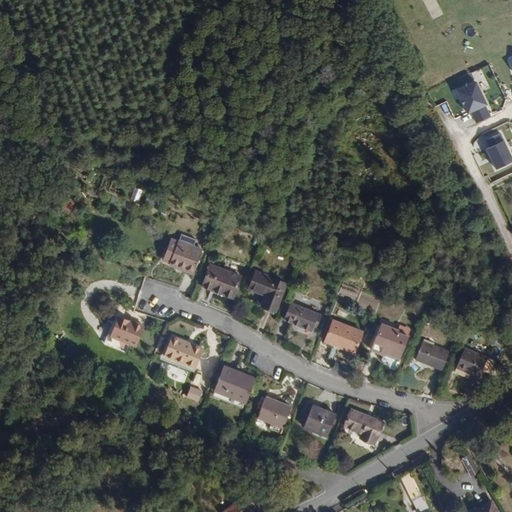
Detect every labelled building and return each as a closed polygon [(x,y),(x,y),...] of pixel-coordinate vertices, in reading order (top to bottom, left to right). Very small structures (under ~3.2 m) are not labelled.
[(490,108),(479,86),(461,94),(471,117),(474,116),(478,124),(490,118),(487,110),(490,108)] [(511,161),(511,156),(501,133),(488,139),(492,147),(488,148),(491,155),(492,154),(495,161),(494,161),(497,168),(511,161)] [(191,215),(193,210),(180,204),(178,209),(191,215)] [(191,247),(193,240),(179,235),(176,241),(191,247)] [(190,274),(200,251),(191,247),(176,241),(169,238),(166,246),(173,248),(167,261),(182,267),(181,270),(190,274)] [(167,261),(173,248),(166,246),(161,259),(167,261)] [(240,274),(210,262),(201,284),(231,297),(240,274)] [(272,315),(283,288),(252,276),(246,292),(263,299),(258,310),(272,315)] [(318,321),(321,313),(292,301),(285,317),(311,328),(314,320),(318,321)] [(351,354),(361,328),(331,316),(320,343),(351,354)] [(140,349),(148,329),(123,319),(115,339),(140,349)] [(397,356),(406,333),(392,327),(393,326),(378,320),(367,349),(380,354),(381,350),(397,356)] [(507,326),(494,321),(493,325),(506,330),(507,326)] [(407,328),(393,323),(393,326),(392,327),(406,333),(407,328)] [(434,370),(443,347),(417,336),(410,355),(427,362),(425,367),(434,370)] [(200,372),(208,352),(177,340),(169,360),(200,372)] [(483,367),(488,354),(457,342),(449,362),(463,367),(472,371),(476,364),(483,367)] [(397,356),(381,350),(380,354),(395,360),(397,356)] [(463,367),(449,362),(448,366),(461,372),(463,367)] [(247,405),(255,387),(240,381),(242,375),(226,369),(217,393),(247,405)] [(257,381),(242,375),(240,381),(255,387),(257,381)] [(191,385),(187,396),(200,401),(204,390),(191,385)] [(247,405),(217,393),(214,400),(245,412),(247,405)] [(284,431),(292,410),(266,400),(258,421),(284,431)] [(330,434),(337,412),(314,404),(306,426),(330,434)] [(373,447),(382,426),(351,413),(344,429),(362,437),(360,441),(373,447)] [(463,459),(471,475),(480,470),(471,455),(463,459)] [(431,511),(413,478),(405,483),(404,483),(419,511),(431,511)] [(272,511),(264,501),(249,511),(272,511)]
